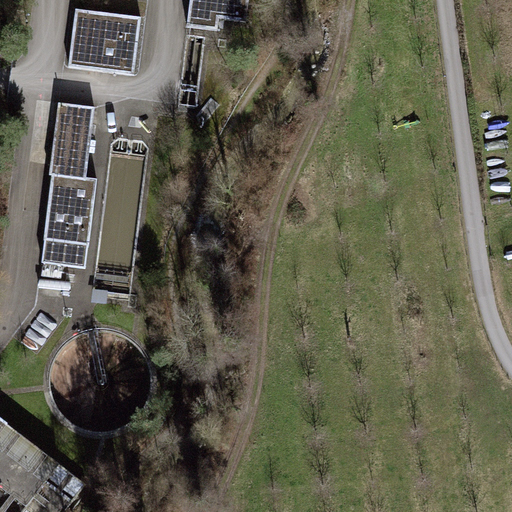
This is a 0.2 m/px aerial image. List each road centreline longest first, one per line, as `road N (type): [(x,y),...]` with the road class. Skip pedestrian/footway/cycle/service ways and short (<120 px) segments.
road 1 (track): [(350,0),(323,104),(272,228),(243,441),(208,511)]
road 2 (unclassified): [(443,0),(481,283),(511,363)]
